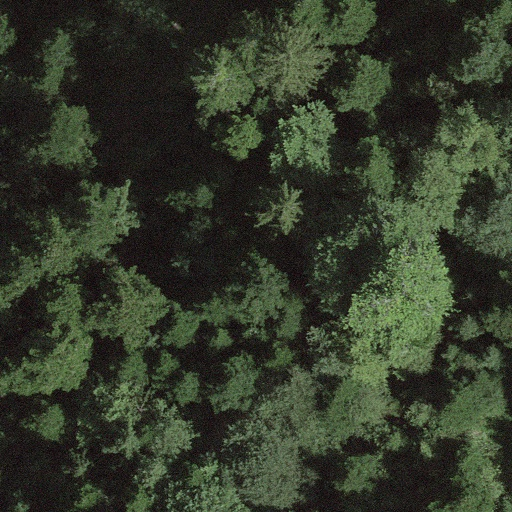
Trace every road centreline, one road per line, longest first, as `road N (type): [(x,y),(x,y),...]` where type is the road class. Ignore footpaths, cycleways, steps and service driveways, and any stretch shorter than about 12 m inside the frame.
road 1 (track): [(511,347),(479,291),(426,233),(392,210),(310,182),(204,172),(92,210),(21,248)]
road 2 (track): [(0,265),(158,75),(205,0)]
